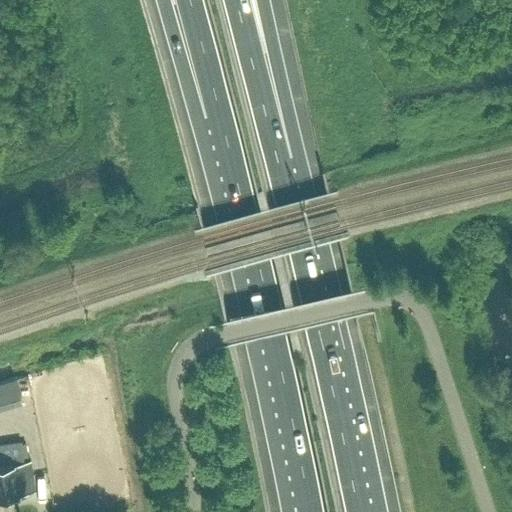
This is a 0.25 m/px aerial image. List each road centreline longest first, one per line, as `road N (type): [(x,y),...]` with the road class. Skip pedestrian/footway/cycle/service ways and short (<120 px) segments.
road 1 (motorway): [(356,511),(259,96)]
road 2 (motorway): [(217,115),(310,511)]
road 3 (motorway): [(176,0),(217,115)]
